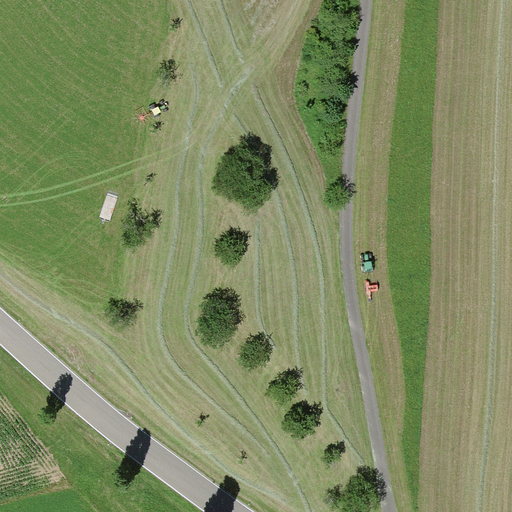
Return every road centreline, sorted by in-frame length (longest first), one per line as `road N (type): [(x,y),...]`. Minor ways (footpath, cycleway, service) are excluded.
road 1 (unclassified): [(391,511),(362,364),(347,218),(365,0)]
road 2 (tertiary): [(0,321),(88,408),(223,511)]
